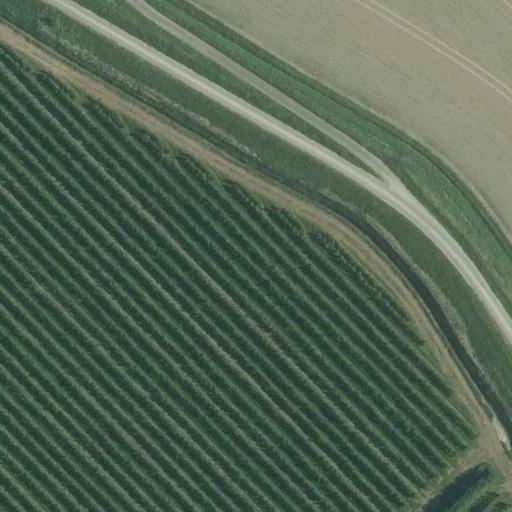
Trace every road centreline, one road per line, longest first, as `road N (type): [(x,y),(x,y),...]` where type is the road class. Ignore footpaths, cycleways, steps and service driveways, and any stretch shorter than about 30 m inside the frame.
road 1 (unclassified): [(402,204),(56,0)]
road 2 (unclassified): [(402,204),(373,163),(340,138),(132,0)]
road 3 (unclassified): [(511,338),(455,254),(402,204)]
